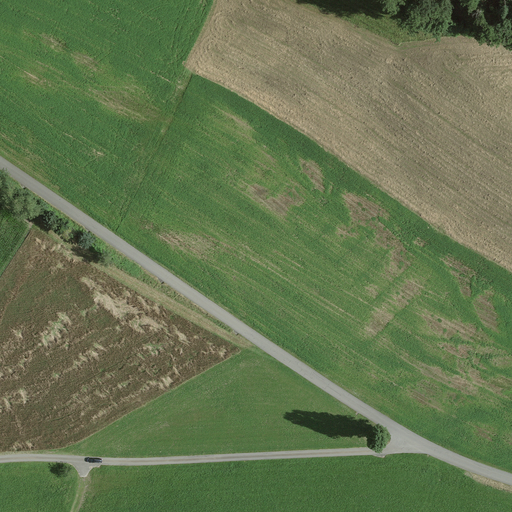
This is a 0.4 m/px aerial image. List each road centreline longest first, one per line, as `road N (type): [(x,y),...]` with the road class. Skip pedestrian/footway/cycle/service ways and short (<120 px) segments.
road 1 (unclassified): [(0,160),(361,408),(511,479)]
road 2 (track): [(0,463),(383,450),(414,439)]
